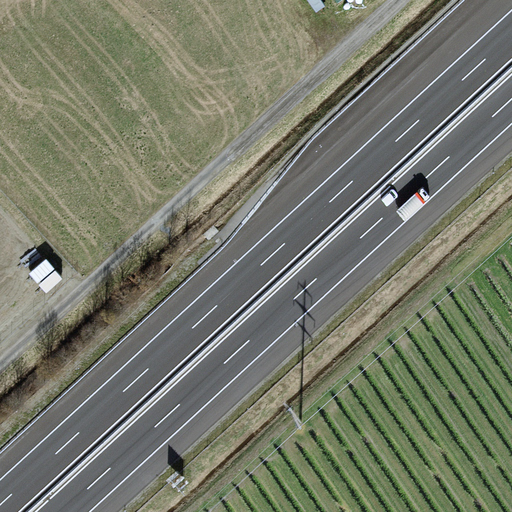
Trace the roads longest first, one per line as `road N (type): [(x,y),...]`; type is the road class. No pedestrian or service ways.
road 1 (motorway): [(511,33),(0,504)]
road 2 (motorway): [(62,511),(511,99)]
road 3 (track): [(398,0),(0,364)]
